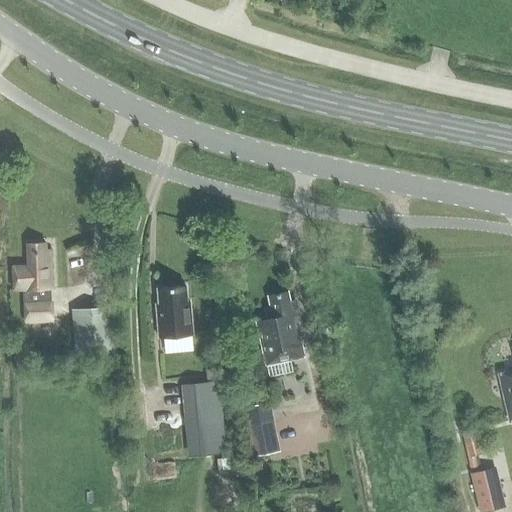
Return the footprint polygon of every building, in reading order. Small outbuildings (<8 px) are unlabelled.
[(45,243),(26,244),(27,266),(12,267),(13,291),(23,290),(25,322),(52,321),(51,301),(47,302),(47,290),(53,289),(51,250),(45,250),(45,243)] [(155,304),(158,338),(192,335),(188,302),(186,302),(184,286),(156,289),(158,304),(155,304)] [(264,309),(266,319),(256,322),(265,366),(304,357),(299,336),(302,335),(295,301),(289,302),(287,292),(267,297),(270,308),(264,309)] [(75,313),(79,362),(111,359),(107,311),(75,313)] [(509,422),(511,420),(511,371),(498,375),(509,422)] [(185,384),(188,410),(221,406),(218,381),(185,384)] [(273,419),(245,425),(252,457),(280,451),(273,419)] [(213,454),(225,453),(222,426),(210,427),(213,454)] [(466,430),(471,456),(484,454),(478,427),(466,430)] [(189,429),(192,456),(204,455),(201,428),(189,429)] [(495,466),(469,473),(478,511),(481,511),(502,507),(505,506),(495,466)]
